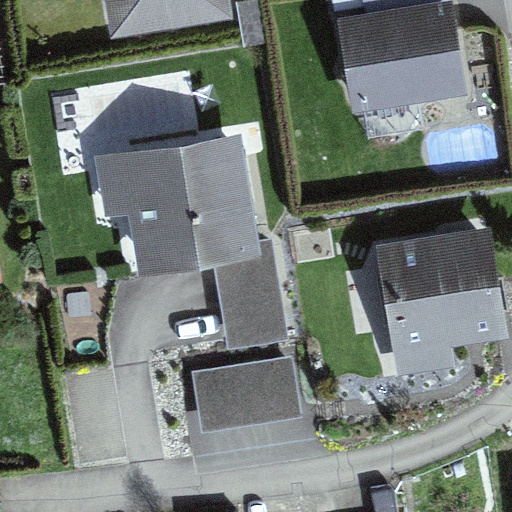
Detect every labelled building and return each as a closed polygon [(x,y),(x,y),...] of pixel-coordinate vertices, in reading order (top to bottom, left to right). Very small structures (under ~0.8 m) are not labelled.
[(116,0),(120,19),(219,4),(218,0),(116,0)] [(346,21),(359,100),(458,84),(445,5),(346,21)] [(230,140),(131,156),(149,260),(248,244),(230,140)] [(448,358),(444,332),(496,324),(482,235),(387,250),(406,365),(448,358)] [(287,359),(198,373),(205,417),(294,403),(287,359)]
